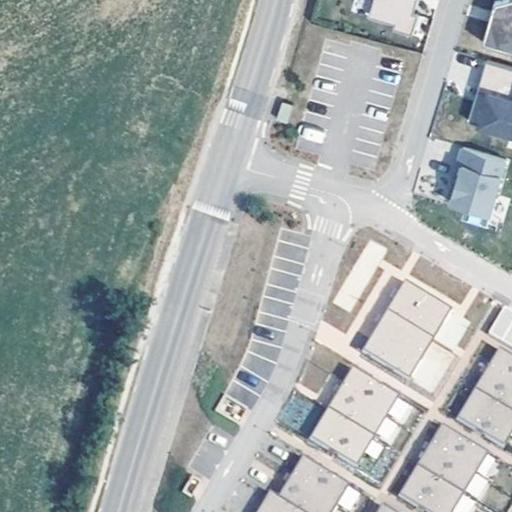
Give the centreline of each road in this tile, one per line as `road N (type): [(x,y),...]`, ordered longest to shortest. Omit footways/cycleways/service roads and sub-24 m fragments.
road 1 (tertiary): [(118,511),(226,164)]
road 2 (residential): [(339,197),(291,356),(203,511)]
road 3 (residential): [(457,0),(390,216)]
road 4 (tertiary): [(226,164),(276,0)]
road 5 (residential): [(511,290),(390,216)]
